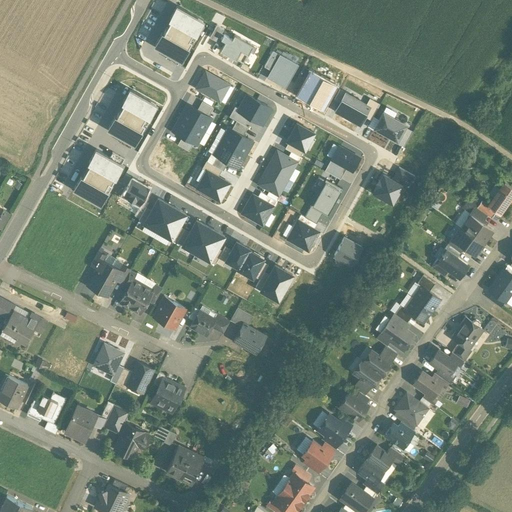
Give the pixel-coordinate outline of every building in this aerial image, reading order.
[(203,20),(177,6),(169,19),(170,19),(163,33),(162,32),(155,45),(168,52),(181,59),(192,40),(189,38),(193,31),(196,33),(203,20)] [(216,24),(210,37),(223,44),(225,41),(221,39),(223,34),(221,33),(223,28),(216,24)] [(236,59),(243,63),(253,45),(234,34),(232,39),(223,34),(221,39),(225,41),(223,44),(220,50),(236,59)] [(271,70),(280,55),(273,51),(264,67),(271,70)] [(181,59),(168,52),(165,57),(178,64),(181,59)] [(268,77),(285,87),(298,65),(280,55),(271,70),(268,77)] [(300,78),(305,81),(311,70),(306,67),(300,78)] [(298,93),(310,100),(322,77),(311,70),(305,81),(298,93)] [(205,71),(196,87),(220,100),(224,102),(233,87),(229,85),(229,84),(205,71)] [(336,84),(322,77),(310,100),(323,107),(330,95),(336,85),(336,84)] [(330,95),(335,97),(340,89),(340,88),(336,85),(330,95)] [(155,103),(130,89),(122,102),(124,102),(116,116),(115,115),(108,128),(121,136),(134,142),(144,123),(142,121),(146,114),(148,116),(155,103)] [(335,97),(334,99),(338,102),(344,92),(340,89),(335,97)] [(338,102),(334,110),(360,124),(364,116),(371,105),(366,102),(344,90),(344,92),(338,102)] [(249,117),(262,124),(271,108),(247,94),(238,110),(249,117)] [(364,116),(371,119),(379,104),(369,98),(366,102),(371,105),(364,116)] [(202,101),(197,109),(209,115),(213,107),(202,101)] [(187,103),(180,117),(204,131),(212,118),(209,115),(197,109),(187,103)] [(249,117),(238,110),(235,108),(230,117),(245,125),(249,117)] [(374,127),(397,140),(404,127),(405,125),(383,112),(374,127)] [(197,144),(204,131),(180,117),(172,130),(182,136),(193,142),(197,144)] [(236,121),(231,129),(243,135),(248,127),(236,121)] [(314,132),(296,122),(287,139),(289,140),(304,149),(314,132)] [(246,154),(253,141),(243,135),(231,129),(229,127),(221,140),(246,154)] [(412,131),(404,127),(397,140),(396,142),(404,147),(412,131)] [(131,148),(134,142),(121,136),(118,141),(131,148)] [(188,151),(193,142),(182,136),(177,145),(188,151)] [(238,168),(246,154),(221,140),(213,154),(216,156),(228,162),(238,168)] [(289,140),(285,147),(300,156),(304,149),(289,140)] [(360,158),(338,146),(331,159),(347,167),(352,171),(360,158)] [(109,157),(96,149),(89,161),(90,162),(82,176),(81,175),(74,188),(99,203),(107,190),(104,189),(108,182),(111,183),(122,164),(109,157)] [(267,167),(287,178),(297,161),(288,156),(277,150),(267,167)] [(109,157),(122,164),(125,158),(112,151),(109,157)] [(288,156),(297,161),(298,162),(301,157),(291,151),(288,156)] [(228,162),(216,156),(212,164),(222,169),(223,170),(228,162)] [(340,178),(347,167),(331,159),(325,170),(340,178)] [(206,170),(218,177),(222,169),(212,164),(206,160),(202,168),(206,171),(206,170)] [(269,189),(278,194),(287,178),(267,167),(258,183),(269,189)] [(399,167),(392,179),(402,185),(407,189),(414,176),(399,167)] [(220,200),(229,183),(218,177),(206,170),(206,171),(202,168),(195,179),(200,182),(197,187),(220,200)] [(373,192),(392,202),(402,185),(392,179),(383,175),(380,181),(379,180),(376,185),(377,186),(373,192)] [(149,189),(131,179),(122,195),(140,205),(143,200),(149,189)] [(342,189),(326,179),(310,205),(322,212),(327,215),(342,189)] [(488,204),(487,204),(495,210),(499,213),(500,213),(499,212),(511,194),(511,186),(504,181),(488,204)] [(269,189),(266,195),(276,200),(277,201),(280,195),(278,194),(269,189)] [(257,197),(273,205),(276,200),(266,195),(260,191),(257,197)] [(252,194),(242,212),(262,224),(273,205),(257,197),(252,194)] [(172,206),(158,198),(151,210),(144,223),(158,231),(172,206)] [(488,204),(481,199),(476,206),(487,214),(491,217),(495,210),(487,204),(488,204)] [(148,202),(143,200),(140,205),(134,216),(139,219),(146,207),(148,202)] [(322,212),(310,205),(305,216),(316,222),(322,212)] [(476,206),(474,205),(467,215),(469,216),(471,214),(482,221),(487,214),(476,206)] [(186,213),(172,206),(158,231),(171,238),(179,226),(186,213)] [(144,223),(151,210),(146,207),(139,219),(139,220),(144,223)] [(10,214),(3,210),(0,215),(0,217),(0,226),(2,227),(10,214)] [(313,228),(316,222),(305,216),(300,213),(297,219),(313,228)] [(482,221),(471,214),(469,216),(461,227),(482,242),(492,228),(482,221)] [(317,230),(313,228),(297,219),(286,239),(307,250),(317,230)] [(210,227),(196,220),(189,232),(182,245),(196,252),(210,227)] [(179,226),(171,238),(177,242),(184,229),(179,226)] [(224,235),(210,227),(196,252),(210,260),(217,247),(224,235)] [(482,242),(461,227),(453,238),(453,239),(463,246),(474,254),(482,242)] [(189,232),(184,229),(177,242),(182,245),(189,232)] [(351,264),(361,247),(344,237),(334,254),(336,255),(334,258),(341,262),(343,259),(351,264)] [(463,246),(453,239),(453,238),(451,237),(447,242),(460,251),(463,246)] [(226,259),(239,266),(248,249),(249,247),(236,240),(232,249),(226,259)] [(460,251),(447,242),(444,248),(446,249),(456,256),(460,251)] [(223,265),(226,259),(232,249),(225,246),(222,250),(216,261),(223,265)] [(217,247),(210,260),(215,263),(216,261),(222,250),(217,247)] [(253,276),(254,275),(262,260),(263,257),(248,249),(239,266),(238,268),(253,276)] [(456,256),(446,249),(443,253),(442,253),(441,254),(442,254),(439,259),(438,260),(448,268),(458,275),(467,264),(456,256)] [(97,252),(90,264),(97,268),(102,259),(102,260),(105,256),(97,252)] [(448,268),(438,260),(439,259),(437,257),(431,266),(444,275),(448,268)] [(102,260),(102,259),(97,268),(87,284),(97,290),(111,265),(102,260)] [(254,275),(260,278),(264,270),(268,263),(262,260),(254,275)] [(292,273),(275,264),(270,273),(263,285),(280,295),(292,273)] [(120,270),(111,265),(97,290),(107,296),(117,279),(116,279),(121,270),(120,270)] [(121,270),(116,279),(117,279),(123,282),(129,271),(130,270),(123,266),(120,270),(121,270)] [(503,267),(488,288),(504,300),(511,305),(511,303),(511,273),(505,268),(503,267)] [(263,285),(270,273),(264,270),(260,278),(255,286),(261,289),(263,285)] [(123,282),(122,284),(128,288),(133,279),(136,274),(129,271),(123,282)] [(435,283),(422,274),(416,282),(421,285),(429,291),(435,283)] [(128,288),(120,302),(130,307),(143,285),(133,279),(128,288)] [(152,290),(143,285),(130,307),(140,313),(148,299),(153,291),(152,290)] [(155,285),(152,290),(153,291),(148,299),(154,303),(162,289),(155,285)] [(429,291),(421,285),(413,296),(431,310),(439,298),(429,291)] [(504,300),(493,292),(489,298),(500,306),(504,300)] [(431,310),(413,296),(405,307),(405,308),(412,313),(423,321),(431,310)] [(185,308),(164,297),(154,316),(174,327),(185,308)] [(10,304),(0,298),(0,312),(4,314),(9,307),(10,304)] [(405,307),(401,304),(394,313),(409,323),(407,321),(412,313),(405,308),(405,307)] [(13,309),(9,307),(4,314),(10,316),(13,309)] [(253,316),(237,307),(230,320),(241,326),(243,323),(247,325),(253,316)] [(28,317),(13,309),(10,316),(4,327),(4,328),(18,335),(16,338),(17,338),(26,343),(35,327),(42,331),(48,321),(31,312),(28,317)] [(72,315),(62,310),(60,315),(69,321),(72,315)] [(214,318),(199,310),(190,326),(206,335),(211,326),(215,319),(214,318)] [(394,313),(391,318),(406,328),(409,323),(394,313)] [(229,321),(217,314),(214,318),(215,319),(211,326),(223,332),(229,321)] [(465,317),(452,336),(459,341),(469,348),(482,329),(479,326),(480,322),(476,319),(473,321),(472,322),(465,317)] [(406,328),(391,318),(380,333),(389,340),(403,350),(414,334),(406,328)] [(247,325),(243,323),(241,326),(234,340),(255,352),(265,335),(247,325)] [(18,335),(4,328),(1,334),(15,342),(17,338),(16,338),(18,335)] [(389,340),(380,333),(376,338),(385,345),(389,340)] [(301,344),(296,341),(293,346),(298,350),(301,344)] [(469,348),(459,341),(452,351),(463,360),(471,349),(469,348)] [(124,352),(103,343),(93,365),(113,374),(119,362),(124,352)] [(396,352),(386,345),(379,355),(389,362),(396,352)] [(371,349),(363,361),(361,359),(353,371),(361,377),(371,384),(372,385),(380,374),(382,375),(390,363),(389,362),(379,355),(371,349)] [(448,356),(438,349),(429,361),(438,368),(448,374),(448,373),(456,363),(456,362),(448,356)] [(463,360),(452,351),(448,356),(456,362),(456,363),(459,365),(463,360)] [(35,357),(31,364),(45,371),(49,364),(35,357)] [(124,365),(119,362),(113,374),(111,379),(117,381),(123,367),(124,365)] [(153,369),(138,362),(133,372),(127,384),(142,392),(153,369)] [(459,365),(456,363),(448,373),(453,376),(460,366),(459,365)] [(41,369),(36,367),(29,379),(35,382),(41,369)] [(133,372),(123,367),(117,381),(115,384),(126,389),(128,385),(127,384),(133,372)] [(448,374),(438,368),(435,372),(448,382),(449,382),(453,376),(448,373),(448,374)] [(431,377),(422,371),(413,383),(426,392),(432,396),(432,395),(440,385),(441,384),(431,377)] [(159,372),(153,383),(159,385),(163,377),(165,374),(159,372)] [(435,372),(434,372),(431,377),(441,384),(440,385),(444,388),(448,382),(435,372)] [(27,384),(10,376),(4,389),(3,389),(0,394),(0,398),(17,407),(27,384)] [(163,377),(159,385),(152,399),(153,399),(164,405),(163,408),(171,412),(177,400),(179,400),(185,387),(163,377)] [(371,384),(361,377),(354,387),(359,391),(363,394),(371,384)] [(356,396),(349,391),(345,398),(347,400),(341,408),(358,419),(365,409),(363,407),(366,403),(356,396)] [(363,394),(359,391),(356,396),(366,403),(369,398),(363,394)] [(51,398),(43,394),(40,400),(35,398),(28,412),(40,418),(41,417),(47,420),(54,423),(54,422),(66,398),(53,392),(51,398)] [(432,396),(426,392),(422,396),(432,404),(436,398),(432,395),(432,396)] [(427,408),(406,393),(395,409),(411,421),(416,424),(427,408)] [(459,395),(456,402),(466,407),(470,399),(459,395)] [(439,407),(442,403),(436,398),(433,403),(439,407)] [(164,405),(153,399),(150,404),(162,409),(163,408),(164,405)] [(114,403),(107,400),(101,415),(107,418),(108,416),(114,403)] [(129,411),(114,403),(108,416),(124,423),(129,411)] [(97,414),(77,404),(65,429),(85,439),(97,414)] [(411,421),(397,410),(393,415),(401,421),(408,426),(408,425),(411,421)] [(339,422),(329,414),(318,429),(325,434),(338,443),(338,442),(339,442),(348,430),(347,429),(348,428),(339,422)] [(352,424),(343,417),(339,422),(348,428),(347,429),(348,430),(352,424)] [(444,423),(444,428),(446,428),(450,431),(452,429),(454,430),(458,424),(451,419),(450,420),(448,419),(446,422),(444,423)] [(54,423),(47,420),(43,428),(55,434),(59,425),(54,422),(54,423)] [(408,426),(401,421),(397,425),(397,426),(411,436),(412,434),(415,431),(408,425),(408,426)] [(411,436),(397,426),(397,425),(393,422),(384,434),(403,447),(411,436)] [(150,434),(127,423),(115,449),(131,457),(137,445),(143,448),(150,434)] [(176,433),(169,429),(163,441),(170,445),(176,433)] [(338,443),(325,434),(321,439),(325,441),(335,448),(339,442),(338,442),(338,443)] [(409,452),(418,438),(412,434),(411,436),(403,447),(409,452)] [(321,446),(312,440),(302,454),(306,457),(320,467),(320,466),(321,467),(331,454),(330,453),(330,452),(321,446)] [(335,448),(325,441),(321,446),(330,452),(330,453),(331,454),(335,448)] [(190,451),(178,445),(165,471),(178,477),(190,451)] [(376,445),(367,458),(383,469),(391,459),(393,456),(386,452),(376,445)] [(403,455),(390,446),(386,452),(393,456),(391,459),(397,464),(403,455)] [(204,458),(190,451),(178,477),(192,483),(204,458)] [(226,457),(216,452),(210,465),(218,468),(226,457)] [(435,457),(427,452),(423,457),(431,463),(435,457)] [(320,467),(306,457),(302,462),(317,473),(321,467),(320,466),(320,467)] [(383,469),(367,458),(358,471),(368,478),(374,483),(383,469)] [(310,475),(295,465),(291,471),(294,473),(294,472),(306,481),(310,475)] [(306,481),(294,472),(294,473),(288,480),(291,482),(286,488),(303,500),(313,486),(306,481)] [(127,484),(114,478),(111,484),(124,490),(127,484)] [(374,483),(368,478),(364,484),(376,492),(376,493),(382,484),(376,479),(374,483)] [(111,484),(108,483),(105,489),(99,492),(100,495),(95,505),(107,511),(108,509),(109,510),(110,511),(111,511),(126,507),(124,500),(125,499),(126,498),(129,493),(124,490),(111,484)] [(362,490),(351,483),(341,497),(347,501),(362,511),(372,498),(362,490)] [(376,492),(366,485),(362,490),(372,498),(376,492)] [(293,511),(303,500),(286,488),(282,494),(279,493),(274,500),(274,501),(286,509),(289,511),(293,511)] [(29,511),(32,507),(6,494),(2,504),(18,511),(29,511)] [(283,511),(286,509),(274,501),(274,500),(271,498),(267,504),(277,511),(283,511)] [(402,502),(396,498),(392,503),(399,507),(402,502)] [(361,511),(362,511),(347,501),(343,507),(349,511),(361,511)]
